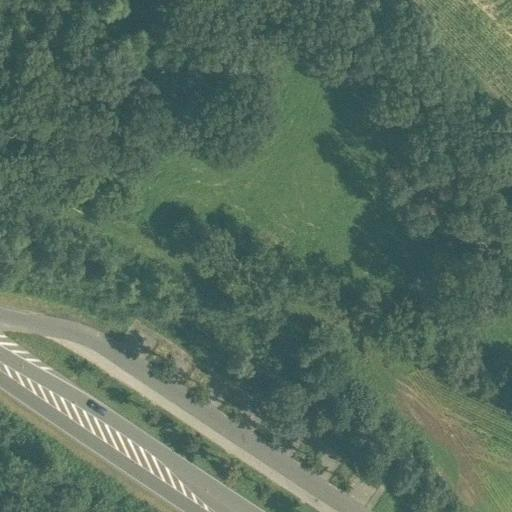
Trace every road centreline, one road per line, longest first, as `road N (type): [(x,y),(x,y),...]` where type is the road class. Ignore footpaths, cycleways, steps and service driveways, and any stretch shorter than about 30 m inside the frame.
road 1 (track): [(0,175),(180,276),(348,324),(511,393)]
road 2 (trunk): [(0,371),(206,511)]
